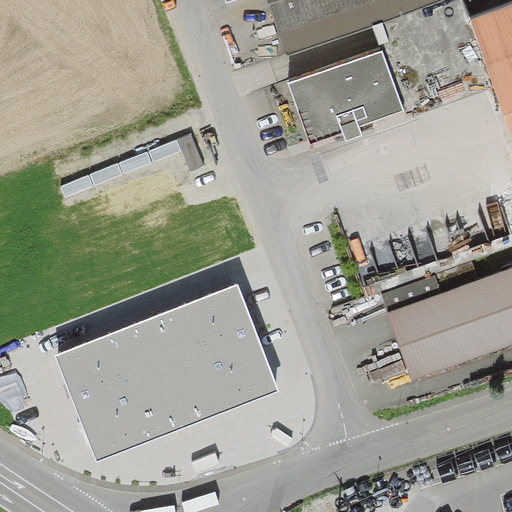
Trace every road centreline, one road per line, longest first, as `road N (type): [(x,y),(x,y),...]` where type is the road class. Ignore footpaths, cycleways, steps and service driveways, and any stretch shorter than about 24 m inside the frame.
road 1 (residential): [(362,458),(181,0)]
road 2 (residential): [(362,458),(511,410)]
road 3 (residential): [(220,511),(362,458)]
